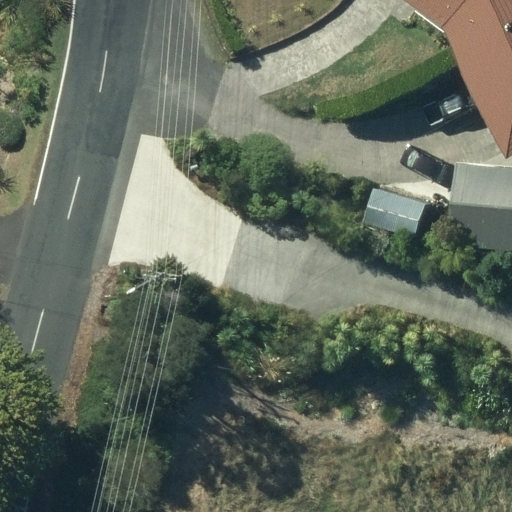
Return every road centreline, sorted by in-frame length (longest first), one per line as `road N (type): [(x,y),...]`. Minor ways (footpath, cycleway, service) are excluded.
road 1 (residential): [(0,479),(94,118),(112,0)]
road 2 (unknown): [(58,251),(511,336)]
